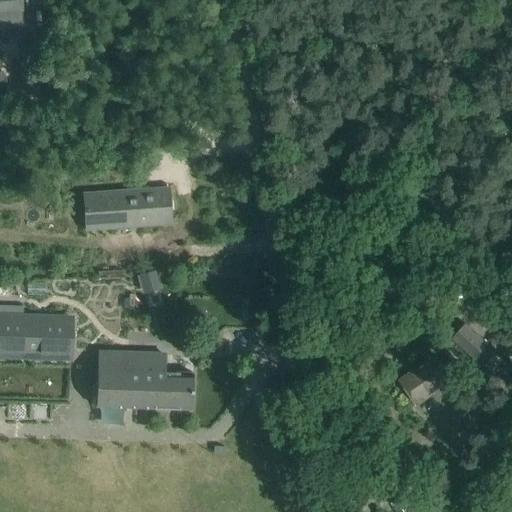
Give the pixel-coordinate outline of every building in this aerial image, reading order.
[(20,0),(0,0),(0,32),(8,32),(24,30),(21,7),(20,0)] [(40,77),(38,58),(23,60),(25,79),(40,77)] [(169,188),(83,194),(86,230),(171,223),(169,188)] [(138,274),(142,291),(163,286),(159,268),(138,274)] [(152,311),(167,306),(160,287),(145,293),(152,311)] [(75,316),(0,312),(0,358),(73,362),(75,316)] [(454,338),(484,365),(495,352),(465,326),(454,338)] [(98,352),(96,406),(192,409),(193,373),(165,372),(166,355),(98,352)] [(399,379),(417,407),(454,381),(435,354),(399,379)]
